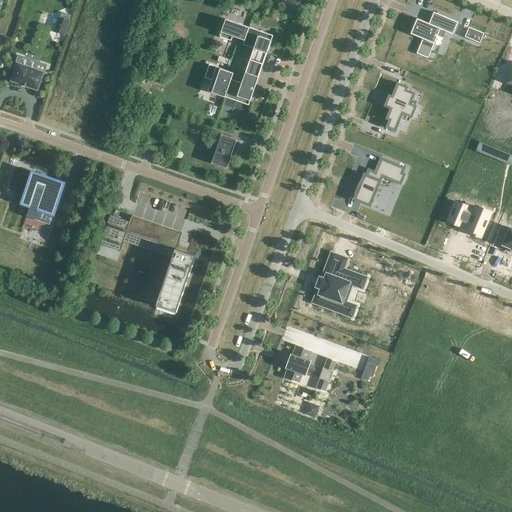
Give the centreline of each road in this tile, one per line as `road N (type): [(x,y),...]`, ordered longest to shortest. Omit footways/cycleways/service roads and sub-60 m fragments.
road 1 (residential): [(259,209),(209,352),(226,371),(241,360),(298,205)]
road 2 (residential): [(0,121),(259,209)]
road 3 (tertiary): [(247,511),(0,414)]
road 4 (residential): [(511,294),(298,205)]
road 5 (residential): [(332,0),(259,209)]
road 6 (residential): [(298,205),(375,0)]
road 7 (unknown): [(132,166),(125,205),(246,245)]
